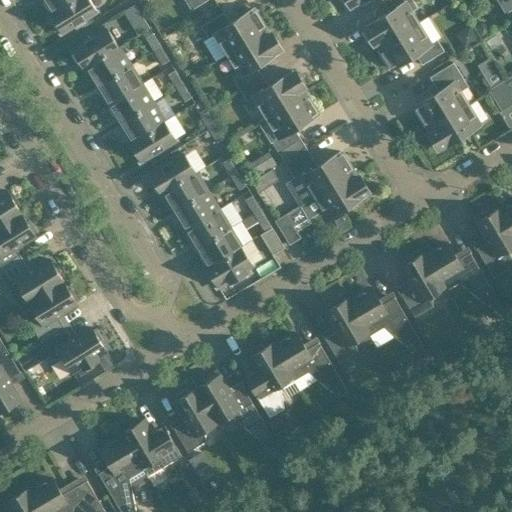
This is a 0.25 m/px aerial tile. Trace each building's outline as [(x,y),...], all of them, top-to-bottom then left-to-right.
[(49,13),(71,0),(42,0),(43,1),(44,0),(46,0),(52,10),(49,12),(49,13)] [(97,10),(90,0),(71,0),(49,13),(61,32),(76,23),(77,25),(84,21),(83,19),(97,10)] [(185,0),(191,9),(205,0),(185,0)] [(379,47),(418,23),(411,11),(417,7),(413,0),(384,0),(383,1),(389,11),(366,25),(367,26),(364,28),(373,44),(376,42),(379,47)] [(511,0),(497,0),(505,13),(510,10),(511,8),(511,0)] [(135,5),(124,12),(129,20),(141,13),(138,8),(135,5)] [(223,12),(206,23),(201,26),(208,37),(215,33),(227,53),(266,29),(253,8),(230,22),(223,12)] [(430,43),(418,23),(379,47),(392,68),(416,53),(422,64),(444,50),(437,39),(430,43)] [(481,23),(474,26),(481,37),(492,30),(488,24),(481,23)] [(455,33),(464,48),(478,39),(469,25),(455,33)] [(83,68),(119,46),(107,28),(93,36),(92,34),(85,39),(86,41),(72,49),(83,68)] [(269,34),(266,29),(227,53),(240,73),(233,77),(240,89),(262,75),(256,65),(279,51),(278,49),(282,48),(272,32),(269,34)] [(145,37),(153,51),(161,46),(153,32),(145,37)] [(96,86),(130,65),(119,46),(83,68),(84,70),(87,67),(94,78),(92,80),(96,86)] [(170,60),(161,46),(153,51),(162,64),(170,60)] [(490,85),(502,78),(489,57),(477,64),(490,85)] [(467,87),(454,67),(452,63),(430,77),(432,80),(439,91),(415,105),(428,126),(467,103),(460,92),(467,87)] [(109,103),(142,83),(130,65),(96,86),(100,93),(102,91),(109,103)] [(168,74),(176,87),(184,83),(176,70),(168,74)] [(268,85),(262,75),(240,89),(247,100),(254,96),(266,116),(305,92),(302,88),(305,86),(295,70),(292,72),(292,71),(268,85)] [(511,101),(507,94),(511,92),(504,80),(489,89),(502,110),(511,103),(511,101)] [(153,102),(148,94),(142,83),(109,103),(117,115),(115,116),(118,123),(153,102)] [(192,96),(184,83),(176,87),(185,101),(192,96)] [(294,128),(318,113),(305,92),(266,116),(279,138),(273,142),(279,152),(301,138),(294,128)] [(163,119),(157,109),(153,102),(118,123),(122,129),(125,128),(131,139),(128,141),(129,142),(164,120),(163,119)] [(480,124),(469,107),(467,103),(428,126),(431,131),(428,133),(437,149),(440,147),(441,148),(480,124)] [(511,103),(502,110),(499,112),(508,127),(510,125),(511,128),(511,103)] [(200,115),(208,128),(216,124),(208,111),(200,115)] [(140,161),(170,143),(176,139),(164,120),(129,142),(140,161)] [(224,137),(216,124),(208,128),(216,142),(224,137)] [(301,204),(315,196),(354,172),(341,151),(317,165),(311,155),(289,168),(295,179),(288,183),(301,204)] [(164,192),(196,172),(184,153),(149,175),(161,195),(164,193),(164,192)] [(223,162),(231,176),(238,171),(230,157),(223,162)] [(246,185),(238,171),(231,176),(239,189),(246,185)] [(173,211),(207,190),(196,172),(164,192),(164,193),(171,203),(169,205),(173,211)] [(328,217),(367,193),(367,192),(369,190),(360,175),(357,177),(354,172),(315,196),(301,204),(309,218),(324,209),(328,217)] [(0,194),(0,225),(21,212),(16,203),(18,202),(12,192),(10,193),(8,190),(0,194)] [(186,228),(219,209),(207,190),(173,211),(177,218),(179,216),(186,228)] [(261,208),(252,195),(245,199),(253,213),(261,208)] [(511,203),(501,210),(511,228),(511,203)] [(511,228),(501,210),(499,207),(490,213),(488,210),(479,216),(480,218),(477,220),(488,240),(476,248),(490,271),(508,260),(507,249),(511,245),(511,228)] [(269,222),(261,208),(253,213),(238,222),(242,230),(243,231),(244,231),(258,222),(259,222),(262,226),(269,222)] [(195,248),(230,227),(219,209),(186,228),(194,240),(191,242),(195,248)] [(27,221),(21,212),(0,225),(0,272),(23,259),(15,247),(35,235),(33,231),(35,230),(29,220),(27,221)] [(301,237),(286,213),(275,220),(290,244),(301,237)] [(241,245),(230,227),(195,248),(199,255),(202,253),(208,264),(209,265),(241,245)] [(284,247),(274,230),(272,227),(261,234),(273,254),(284,247)] [(448,242),(426,255),(425,255),(446,290),(459,281),(490,306),(499,300),(470,251),(458,259),(448,242)] [(253,264),(242,247),(241,245),(209,265),(208,264),(205,266),(217,286),(229,279),(231,282),(246,273),(244,270),(253,264)] [(425,255),(426,255),(424,252),(414,257),(413,255),(403,261),(405,263),(401,265),(413,285),(401,292),(415,316),(433,305),(431,294),(443,287),(445,290),(446,290),(425,255)] [(63,280),(58,271),(60,270),(54,260),(52,261),(50,258),(30,270),(23,259),(0,272),(0,274),(20,307),(29,301),(63,280)] [(69,290),(63,280),(29,301),(37,314),(30,323),(41,341),(64,327),(57,315),(77,303),(75,299),(77,298),(71,288),(69,290)] [(423,345),(404,314),(394,297),(382,304),(372,287),(350,300),(368,331),(368,332),(369,335),(384,326),(392,333),(414,351),(423,345)] [(350,300),(348,297),(338,303),(337,300),(327,306),(329,308),(325,310),(337,330),(325,338),(339,361),(357,350),(355,339),(368,332),(368,331),(350,300)] [(41,341),(16,356),(25,370),(50,355),(52,359),(63,357),(72,371),(83,365),(84,368),(98,360),(96,357),(106,350),(100,339),(102,338),(96,328),(94,330),(92,326),(72,338),(64,327),(41,341)] [(296,332),(275,345),(274,345),(293,376),(292,377),(294,380),(308,371),(317,378),(338,396),(348,390),(319,341),(307,349),(296,332)] [(20,372),(6,348),(0,337),(0,410),(7,407),(8,409),(18,403),(17,401),(20,399),(8,379),(20,372)] [(439,338),(427,344),(436,360),(448,353),(439,338)] [(256,366),(244,373),(250,383),(260,400),(270,416),(284,408),(282,399),(280,384),(292,377),(293,376),(274,345),(275,345),(273,342),(263,347),(262,345),(252,351),(253,353),(250,355),(256,366)] [(435,360),(427,348),(415,355),(423,367),(435,360)] [(407,365),(391,373),(400,389),(416,380),(407,365)] [(206,381),(196,387),(217,421),(230,413),(264,440),(272,435),(257,410),(243,386),(231,394),(219,373),(216,376),(214,373),(204,379),(206,381)] [(217,421),(196,387),(187,392),(186,390),(176,396),(177,398),(174,400),(186,420),(174,427),(188,451),(206,440),(204,429),(217,421)] [(347,406),(349,413),(362,405),(355,393),(349,396),(352,403),(347,406)] [(346,414),(347,401),(334,399),(332,412),(346,414)] [(281,414),(268,422),(275,434),(288,426),(281,414)] [(130,426),(120,432),(122,435),(123,435),(143,469),(144,469),(149,478),(165,468),(163,466),(181,455),(178,448),(167,431),(162,421),(150,429),(143,418),(140,420),(139,418),(129,424),(130,426)] [(110,465),(98,472),(109,490),(121,511),(136,511),(132,489),(150,479),(149,478),(144,469),(143,469),(123,435),(122,435),(100,448),(110,465)] [(281,442),(272,447),(277,456),(286,451),(281,442)] [(201,450),(188,458),(190,462),(199,478),(213,470),(201,450)] [(190,462),(182,466),(194,486),(202,482),(199,478),(190,462)] [(9,498),(5,501),(12,511),(106,511),(87,479),(62,494),(52,477),(30,490),(28,487),(19,493),(17,490),(8,496),(9,498)]
